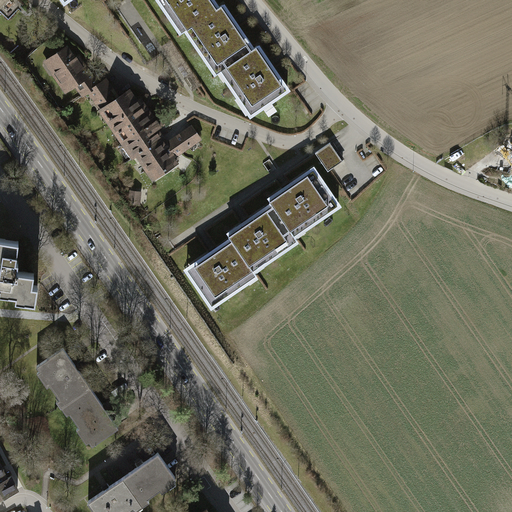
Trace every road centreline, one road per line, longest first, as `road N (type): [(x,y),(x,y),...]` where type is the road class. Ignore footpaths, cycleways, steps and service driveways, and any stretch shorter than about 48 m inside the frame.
road 1 (residential): [(230,511),(0,182)]
road 2 (residential): [(342,106),(301,143),(238,129),(121,68),(39,0)]
road 3 (secondary): [(0,107),(197,389)]
road 4 (residential): [(511,200),(418,163),(342,106)]
road 5 (secondary): [(282,511),(197,389)]
road 6 (residential): [(342,106),(251,0)]
